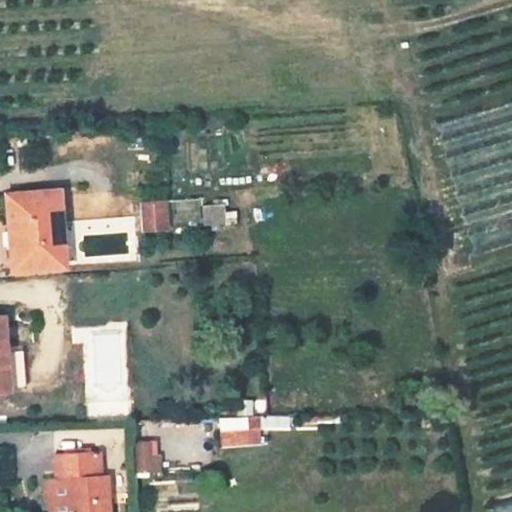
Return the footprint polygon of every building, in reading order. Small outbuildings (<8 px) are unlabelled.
[(6,193),(8,272),(55,271),(53,191),(6,193)] [(199,198),(177,199),(178,225),(200,225),(199,198)] [(204,226),(226,223),(222,200),(200,204),(204,226)] [(141,229),(165,228),(164,201),(140,202),(141,229)] [(1,352),(0,334),(0,388),(4,388),(4,385),(24,384),(22,351),(1,352)] [(261,444),(260,416),(219,418),(220,446),(261,444)] [(58,476),(99,472),(97,451),(57,454),(58,476)] [(63,511),(110,511),(107,475),(60,479),(63,511)]
